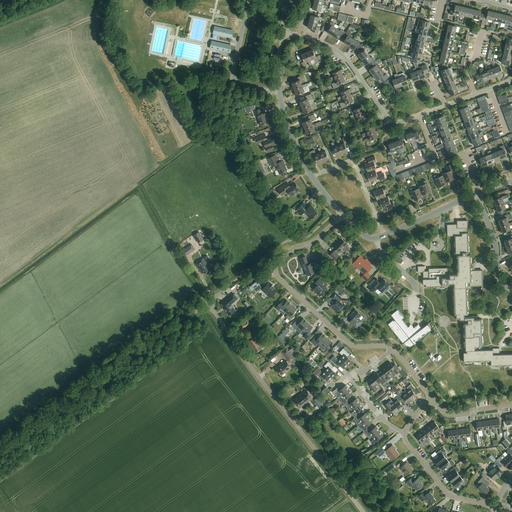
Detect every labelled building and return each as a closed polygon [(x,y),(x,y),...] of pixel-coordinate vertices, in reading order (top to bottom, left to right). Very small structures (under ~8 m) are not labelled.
[(423,0),(422,4),(429,5),(428,8),(431,8),(433,2),(430,1),(429,0),(423,0)] [(320,11),(322,5),(314,3),(312,9),(320,11)] [(459,20),(460,15),(462,7),(455,5),(455,9),(451,8),(450,15),(453,16),(453,15),(454,16),(455,18),(455,19),(454,22),(458,23),(459,20)] [(466,16),(472,18),(474,10),(468,8),(466,16)] [(479,19),(482,20),(483,15),(480,14),(481,11),(474,10),(472,18),(479,19)] [(488,19),(492,20),(494,12),(488,11),(487,16),(483,15),(482,20),(487,22),(488,19)] [(501,14),(494,12),(492,20),(499,22),(501,14)] [(506,15),(501,14),(499,22),(497,28),(500,28),(501,23),(505,23),(506,15)] [(311,15),(309,21),(317,23),(319,17),(311,15)] [(417,26),(428,29),(429,23),(419,20),(417,26)] [(317,23),(309,21),(307,28),(312,29),(312,32),(318,34),(319,28),(316,27),(317,23)] [(327,32),(332,36),(337,29),(334,27),(335,25),(331,22),(329,25),(331,26),(327,32)] [(447,31),(455,33),(457,27),(448,25),(447,31)] [(419,30),(418,33),(426,35),(428,29),(417,26),(417,27),(416,26),(415,29),(419,30)] [(214,27),(213,34),(232,38),(233,34),(233,33),(233,31),(226,29),(214,27)] [(340,37),(342,38),(346,32),(343,31),(342,32),(337,29),(332,36),(338,39),(340,37)] [(447,31),(445,37),(454,39),(455,33),(447,31)] [(343,43),(349,46),(353,39),(348,35),(348,34),(346,32),(342,38),(345,40),(343,43)] [(418,33),(417,39),(425,41),(426,35),(418,33)] [(453,43),(454,39),(445,37),(444,44),(452,46),(458,47),(458,45),(453,43)] [(506,40),(505,44),(511,45),(511,38),(504,37),(503,40),(506,40)] [(359,42),(353,39),(349,46),(354,49),(356,47),(358,50),(364,46),(362,43),(361,45),(358,43),(359,42)] [(416,42),(415,46),(423,47),(425,41),(417,39),(414,39),(413,42),(416,42)] [(230,53),(232,46),(230,45),(211,41),(210,48),(230,53)] [(444,44),(442,50),(451,52),(452,46),(444,44)] [(414,48),(414,52),(422,54),(423,47),(415,46),(411,45),(411,47),(414,48)] [(366,49),(364,46),(358,50),(360,52),(357,54),(361,60),(368,55),(365,50),(366,49)] [(306,51),(306,52),(310,60),(313,59),(315,64),(320,62),(318,56),(315,57),(312,50),(309,51),(308,50),(306,51)] [(442,50),(441,56),(449,58),(451,52),(442,50)] [(511,52),(504,50),(503,57),(511,59),(511,53),(511,52)] [(310,60),(306,52),(303,54),(303,52),(300,53),(301,55),(304,62),(301,63),(303,69),(306,68),(304,63),(308,61),(309,66),(312,65),(310,60)] [(420,60),(422,54),(414,52),(412,59),(420,60)] [(368,63),(370,66),(375,62),(373,59),(372,60),(368,55),(361,60),(365,65),(368,63)] [(449,58),(441,56),(439,62),(448,64),(449,58)] [(511,59),(503,57),(501,63),(509,65),(511,59)] [(369,70),(373,75),(381,70),(375,62),(370,66),(371,68),(369,70)] [(420,70),(416,71),(419,79),(425,77),(425,75),(429,73),(425,65),(418,67),(420,70)] [(500,66),(493,68),(497,76),(503,74),(500,66)] [(449,68),(441,71),(443,77),(451,74),(457,72),(456,70),(452,71),(451,68),(449,68)] [(493,68),(487,70),(491,78),(497,76),(493,68)] [(330,81),(335,79),(343,75),(342,72),(343,71),(342,69),(341,70),(332,73),(334,76),(329,78),(330,81)] [(381,70),(373,75),(376,81),(379,79),(381,81),(386,77),(384,75),(381,70)] [(487,70),(481,73),(485,81),(491,78),(487,70)] [(419,79),(416,71),(410,74),(413,82),(419,79)] [(485,81),(481,73),(477,75),(476,72),(472,74),(474,79),(477,78),(479,83),(485,81)] [(335,79),(336,82),(331,84),(333,89),(339,87),(338,84),(345,81),(344,78),(346,77),(345,74),(343,75),(335,79)] [(446,83),(453,80),(456,79),(456,76),(452,78),(451,74),(443,77),(446,83)] [(292,90),(294,89),(302,86),(302,85),(301,82),(305,80),(303,75),(297,77),(298,80),(291,83),(293,87),(291,87),(292,90)] [(398,78),(401,86),(407,84),(404,76),(398,78)] [(395,88),(401,86),(398,78),(392,80),(395,88)] [(456,86),(453,80),(446,83),(448,89),(456,86)] [(302,86),(294,89),(295,92),(293,93),(294,95),(296,95),(304,91),(303,88),(308,86),(307,83),(302,85),(302,86)] [(456,86),(448,89),(450,95),(458,92),(456,86)] [(343,98),(351,95),(350,92),(351,91),(350,89),(349,89),(340,93),(342,96),(334,99),(335,101),(343,98)] [(300,109),(302,108),(310,104),(308,101),(313,99),(311,94),(305,96),(306,99),(299,102),(301,105),(299,106),(300,109)] [(343,98),(344,102),(339,104),(341,109),(347,106),(346,104),(353,101),(352,97),(354,97),(353,94),(351,95),(343,98)] [(486,101),(479,103),(481,109),(488,106),(486,101)] [(310,104),(302,108),(303,111),(301,112),(302,114),(304,113),(312,110),(311,107),(315,105),(314,102),(310,104)] [(351,118),(356,116),(364,113),(363,110),(364,109),(363,106),(362,107),(353,110),(355,114),(350,116),(351,118)] [(460,109),(462,116),(470,113),(468,106),(460,109)] [(261,114),(260,109),(253,111),(255,117),(257,116),(259,125),(267,123),(265,117),(266,117),(265,113),(261,114)] [(356,116),(357,120),(352,121),(355,127),(360,124),(359,121),(366,119),(365,115),(367,114),(366,112),(364,113),(356,116)] [(491,112),(486,113),(487,116),(484,117),(486,120),(493,117),(491,112)] [(472,118),(470,113),(462,116),(464,121),(472,118)] [(303,129),(304,128),(313,125),(311,122),(316,120),(314,114),(308,117),(309,120),(302,123),(303,126),(302,127),(303,129)] [(436,121),(438,125),(445,122),(443,116),(433,120),(434,122),(436,121)] [(493,117),(486,120),(486,121),(487,125),(488,127),(496,124),(493,117)] [(474,122),(472,118),(464,121),(467,128),(477,123),(477,121),(474,122)] [(439,128),(440,131),(448,128),(445,122),(438,125),(435,126),(436,129),(439,128)] [(313,125),(304,128),(306,132),(304,132),(305,135),(307,134),(315,131),(313,127),(318,125),(317,123),(313,125)] [(467,128),(469,133),(481,129),(479,123),(478,124),(477,123),(467,128)] [(363,137),(367,135),(367,134),(376,131),(374,128),(376,127),(375,125),(373,125),(365,129),(366,132),(362,134),(363,137)] [(441,134),(442,137),(450,134),(448,128),(440,131),(438,132),(439,135),(441,134)] [(479,135),(477,131),(481,129),(469,133),(471,139),(483,135),(482,132),(480,133),(480,134),(479,135)] [(367,134),(367,135),(369,138),(364,140),(365,142),(370,140),(378,137),(377,133),(378,133),(377,130),(376,131),(367,134)] [(415,140),(418,147),(418,150),(422,149),(421,146),(420,147),(417,139),(421,138),(418,130),(412,132),(415,140)] [(494,138),(500,136),(497,130),(492,132),(494,138)] [(408,143),(415,140),(412,132),(405,135),(408,143)] [(443,140),(444,143),(452,140),(450,134),(442,137),(439,138),(440,141),(443,140)] [(267,139),(265,135),(256,138),(258,144),(263,142),(265,149),(266,148),(268,152),(273,150),(272,146),(275,145),(272,137),(267,139)] [(483,135),(471,139),(474,146),(482,143),(479,137),(483,135)] [(336,141),(338,146),(338,145),(342,154),(345,153),(346,154),(348,153),(347,152),(344,144),(347,143),(345,137),(342,139),(344,143),(340,145),(339,140),(336,141)] [(401,140),(394,142),(397,150),(399,153),(401,152),(400,149),(404,148),(401,140)] [(452,140),(444,143),(436,146),(437,149),(443,147),(442,146),(445,145),(447,149),(455,146),(452,140)] [(342,155),(342,154),(338,145),(338,146),(335,147),(333,142),(331,143),(333,148),(332,148),(336,156),(339,155),(340,156),(342,155)] [(397,150),(394,142),(388,144),(390,149),(387,150),(389,155),(393,153),(392,152),(397,150)] [(455,146),(447,149),(449,155),(457,152),(455,146)] [(319,153),(323,162),(326,160),(327,162),(329,161),(328,159),(325,151),(322,152),(320,148),(317,149),(319,153)] [(497,152),(500,159),(506,157),(503,149),(497,152)] [(324,163),(323,162),(319,153),(316,155),(314,150),(309,152),(311,158),(314,157),(317,164),(320,163),(321,164),(324,163)] [(497,152),(491,154),(494,162),(500,159),(497,152)] [(491,154),(485,156),(488,164),(494,162),(491,154)] [(278,163),(275,156),(268,159),(272,167),(275,166),(279,174),(287,170),(284,164),(282,161),(278,163)] [(364,164),(367,173),(374,170),(376,169),(373,162),(376,161),(374,156),(367,159),(368,162),(364,164)] [(488,164),(485,156),(479,159),(482,166),(488,164)] [(442,174),(443,176),(446,183),(454,179),(451,170),(454,169),(452,164),(446,167),(448,172),(442,174)] [(377,175),(374,170),(367,173),(366,173),(369,182),(378,178),(380,182),(386,179),(383,173),(379,174),(377,175)] [(446,183),(443,176),(437,178),(436,175),(433,176),(434,179),(437,188),(446,184),(446,183)] [(418,187),(419,188),(422,196),(431,192),(427,183),(427,184),(426,181),(422,182),(424,185),(418,187)] [(287,183),(277,189),(281,196),(288,192),(291,196),(300,191),(295,184),(290,187),(287,183)] [(377,200),(378,200),(385,197),(383,191),(386,190),(385,187),(382,188),(373,192),(377,200)] [(422,196),(419,188),(413,191),(412,188),(409,189),(410,192),(414,201),(422,197),(422,196)] [(494,206),(495,205),(504,202),(503,199),(507,197),(507,195),(502,197),(502,196),(493,199),(494,203),(493,204),(494,206)] [(385,197),(378,200),(382,208),(386,207),(387,210),(389,209),(389,210),(395,208),(392,202),(390,203),(387,196),(385,197)] [(509,201),(504,202),(495,205),(496,209),(495,209),(496,212),(497,211),(506,208),(505,205),(509,203),(509,201)] [(295,210),(300,216),(305,212),(311,219),(317,214),(313,209),(313,208),(311,205),(308,208),(303,203),(295,210)] [(498,227),(500,226),(509,223),(507,220),(511,218),(511,217),(510,213),(504,215),(505,218),(498,221),(499,224),(497,225),(498,227)] [(481,270),(474,270),(471,270),(470,254),(469,254),(468,233),(466,233),(466,228),(467,228),(467,220),(459,221),(459,224),(447,225),(447,236),(454,236),(455,255),(456,255),(457,274),(454,274),(454,271),(447,271),(447,268),(430,268),(431,271),(424,271),(424,266),(418,266),(418,273),(423,272),(423,279),(422,279),(423,284),(426,284),(426,287),(453,286),(454,315),(456,315),(456,319),(459,319),(459,320),(462,320),(462,323),(464,323),(464,351),(466,351),(467,352),(463,353),(464,362),(491,361),(491,366),(511,365),(511,353),(499,354),(499,348),(492,348),(492,350),(477,350),(477,349),(475,349),(474,347),(482,347),(481,319),(478,319),(477,316),(471,316),(471,317),(465,317),(464,314),(467,314),(466,287),(466,285),(469,285),(469,287),(473,286),(482,285),(481,270)] [(509,223),(500,226),(501,230),(499,230),(500,233),(502,232),(511,229),(509,226),(511,224),(511,222),(509,223)] [(199,232),(193,236),(198,243),(204,239),(199,232)] [(511,244),(511,235),(510,236),(511,239),(504,241),(505,245),(503,245),(504,248),(506,247),(511,244)] [(348,248),(346,245),(347,244),(341,239),(337,243),(336,243),(333,246),(336,249),(334,251),(330,255),(335,260),(339,256),(337,254),(339,252),(342,250),(344,252),(345,252),(348,249),(348,248)] [(178,248),(181,254),(193,246),(189,241),(178,248)] [(207,256),(203,259),(195,264),(198,269),(199,268),(201,271),(200,271),(201,274),(204,272),(205,274),(210,270),(207,265),(207,264),(208,264),(211,262),(207,256)] [(299,258),(300,262),(303,269),(304,269),(307,276),(316,273),(314,267),(316,267),(314,262),(308,264),(305,256),(299,258)] [(360,256),(353,263),(364,274),(361,277),(365,281),(370,276),(367,272),(371,268),(369,266),(364,261),(360,256)] [(327,284),(320,278),(315,282),(318,285),(317,286),(316,286),(313,289),(316,292),(315,293),(319,297),(323,293),(324,294),(327,290),(324,287),(327,284)] [(375,280),(371,285),(368,288),(372,293),(377,288),(382,293),(385,290),(386,291),(388,291),(390,288),(390,287),(389,286),(389,285),(383,279),(379,284),(375,280)] [(270,297),(276,291),(268,283),(265,287),(261,283),(254,288),(256,292),(260,288),(265,293),(265,292),(270,297)] [(359,288),(364,293),(368,290),(362,284),(359,288)] [(339,285),(336,289),(341,294),(344,290),(339,285)] [(341,301),(340,300),(341,298),(335,292),(330,298),(334,302),(330,306),(336,312),(338,309),(339,311),(345,305),(346,306),(349,302),(348,300),(341,300),(341,301)] [(232,315),(236,312),(232,306),(238,300),(234,295),(222,305),(229,316),(230,316),(230,317),(232,315)] [(283,314),(285,312),(291,305),(288,302),(287,301),(283,305),(280,304),(276,308),(278,310),(283,314)] [(291,305),(285,312),(288,314),(286,317),(289,321),(294,316),(292,314),(296,309),(291,305)] [(362,315),(355,309),(349,316),(352,319),(349,322),(356,328),(359,325),(360,326),(363,322),(359,318),(362,315)] [(408,327),(403,321),(405,319),(397,310),(392,314),(394,316),(393,317),(390,313),(395,320),(394,321),(393,320),(388,324),(403,343),(402,344),(404,343),(406,345),(408,346),(412,346),(414,344),(414,343),(429,331),(425,326),(428,324),(428,323),(421,329),(418,324),(414,328),(412,326),(412,325),(410,325),(409,326),(408,327)] [(296,321),(292,325),(294,328),(296,330),(299,332),(301,330),(308,323),(303,319),(299,323),(296,321)] [(247,320),(238,325),(239,326),(240,325),(242,329),(250,324),(247,320)] [(255,320),(250,324),(255,331),(260,327),(255,320)] [(301,330),(299,332),(302,335),(306,338),(310,334),(308,332),(312,327),(308,323),(301,330)] [(283,332),(279,337),(282,339),(286,335),(288,332),(289,332),(289,331),(286,329),(286,330),(283,332)] [(264,347),(255,333),(244,341),(253,355),(264,347)] [(310,342),(313,344),(315,346),(316,344),(319,346),(320,344),(326,338),(322,334),(318,338),(316,336),(310,342)] [(326,338),(320,344),(323,347),(320,350),(324,354),(329,349),(327,347),(331,342),(326,338)] [(286,348),(281,352),(288,362),(293,358),(293,357),(294,356),(294,357),(297,355),(292,348),(288,351),(286,348)] [(343,356),(341,358),(348,364),(351,360),(346,356),(348,353),(343,349),(339,353),(343,356)] [(348,364),(341,358),(339,360),(334,356),(330,360),(337,366),(339,364),(344,369),(348,364)] [(291,369),(286,361),(275,369),(281,376),(286,372),(287,372),(291,369)] [(327,369),(325,371),(332,377),(336,373),(330,368),(332,366),(328,362),(324,366),(327,369)] [(390,362),(386,366),(394,377),(396,374),(400,371),(396,366),(395,364),(393,366),(390,362)] [(383,372),(381,374),(387,381),(391,378),(391,377),(394,377),(386,366),(381,369),(383,372)] [(332,377),(325,371),(323,373),(317,368),(312,373),(315,376),(316,375),(323,381),(325,378),(328,381),(332,377)] [(376,373),(372,376),(378,383),(380,381),(382,384),(387,381),(381,374),(379,376),(376,373)] [(375,385),(378,383),(372,376),(368,380),(372,385),(370,387),(373,392),(378,388),(375,385)] [(412,391),(415,389),(411,384),(406,388),(409,391),(407,392),(412,400),(416,396),(412,391)] [(342,395),(349,389),(346,385),(340,389),(338,387),(333,392),(336,396),(340,393),(342,395)] [(342,402),(344,404),(349,401),(347,398),(352,394),(349,389),(342,395),(338,398),(341,403),(342,402)] [(301,407),(309,400),(312,398),(306,390),(293,399),(296,403),(298,407),(300,406),(301,407)] [(374,396),(376,399),(386,393),(384,390),(374,396)] [(400,393),(399,391),(396,393),(398,395),(397,395),(401,400),(404,398),(408,403),(412,400),(407,392),(405,390),(402,392),(402,391),(400,393)] [(378,400),(381,403),(388,397),(386,394),(378,400)] [(396,401),(393,403),(399,410),(403,407),(399,401),(401,400),(397,395),(393,398),(396,401)] [(351,403),(349,401),(344,404),(347,409),(349,412),(353,409),(352,408),(360,403),(356,399),(351,403)] [(384,405),(388,410),(389,411),(391,409),(394,414),(399,410),(393,403),(391,400),(384,405)] [(363,407),(360,403),(352,408),(353,409),(354,411),(351,413),(354,418),(358,415),(359,414),(358,412),(363,407)] [(360,417),(358,415),(354,418),(353,419),(357,423),(360,421),(362,423),(369,417),(365,413),(360,417)] [(507,425),(511,424),(511,420),(511,414),(505,415),(506,421),(503,421),(504,427),(507,427),(507,425)] [(372,422),(369,417),(362,423),(358,426),(360,429),(361,428),(364,432),(368,428),(367,426),(372,422)] [(499,419),(493,420),(494,428),(495,428),(499,428),(499,433),(502,432),(501,427),(500,427),(499,419)] [(489,429),(490,429),(493,429),(494,433),(496,433),(495,428),(494,428),(493,420),(487,421),(489,429)] [(434,421),(429,425),(435,432),(436,431),(438,429),(441,433),(443,432),(440,427),(439,428),(434,421)] [(483,430),(482,421),(476,422),(477,431),(482,430),(482,435),(485,435),(484,430),(483,430)] [(487,421),(482,421),(483,430),(484,430),(487,429),(488,434),(490,434),(490,429),(489,429),(487,421)] [(429,425),(425,429),(430,435),(431,435),(434,433),(437,436),(439,435),(436,431),(435,432),(429,425)] [(370,434),(372,436),(379,431),(376,426),(370,431),(368,428),(364,432),(367,436),(370,434)] [(470,428),(464,429),(466,437),(467,437),(470,437),(471,442),(473,441),(472,436),(471,436),(470,428)] [(425,429),(420,432),(426,440),(427,439),(427,438),(429,436),(432,440),(434,439),(431,435),(430,435),(425,429)] [(464,429),(459,430),(460,438),(461,438),(464,438),(465,442),(467,442),(467,437),(466,437),(464,429)] [(456,444),(455,439),(454,439),(453,430),(447,431),(448,440),(453,439),(454,444),(456,444)] [(459,438),(459,443),(462,443),(461,438),(460,438),(459,430),(453,430),(454,439),(455,439),(459,438)] [(383,435),(379,431),(372,436),(374,439),(371,441),(374,445),(379,442),(377,439),(383,435)] [(430,442),(427,439),(426,440),(420,432),(416,436),(421,443),(425,440),(428,443),(430,442)] [(392,460),(399,455),(394,449),(395,449),(392,445),(385,451),(390,456),(389,457),(392,460)] [(378,457),(385,452),(381,448),(375,452),(378,457)] [(434,460),(438,465),(446,458),(444,455),(446,453),(445,451),(446,451),(443,448),(436,453),(438,456),(434,460)] [(511,464),(505,457),(503,459),(500,456),(496,460),(502,467),(504,464),(508,468),(511,464)] [(446,458),(438,465),(442,470),(446,466),(448,468),(454,463),(451,459),(448,461),(446,458)] [(492,469),(498,476),(503,472),(499,467),(501,465),(496,459),(493,461),(497,465),(492,469)] [(404,464),(401,462),(396,466),(400,470),(401,469),(406,475),(412,470),(406,463),(404,464)] [(448,477),(452,482),(460,476),(457,473),(460,470),(456,466),(450,471),(452,474),(448,477)] [(498,476),(492,469),(488,473),(484,470),(482,472),(487,478),(489,475),(494,480),(498,476)] [(460,476),(452,482),(455,487),(460,483),(463,487),(468,481),(465,477),(462,479),(460,476)] [(489,483),(483,477),(477,482),(480,485),(477,488),(484,495),(489,490),(486,487),(489,483)] [(421,482),(418,478),(414,481),(411,478),(406,482),(410,487),(413,485),(416,490),(419,488),(420,489),(423,486),(420,482),(421,482)] [(432,496),(429,492),(425,495),(423,493),(418,497),(421,501),(424,499),(430,506),(436,501),(432,496)]
